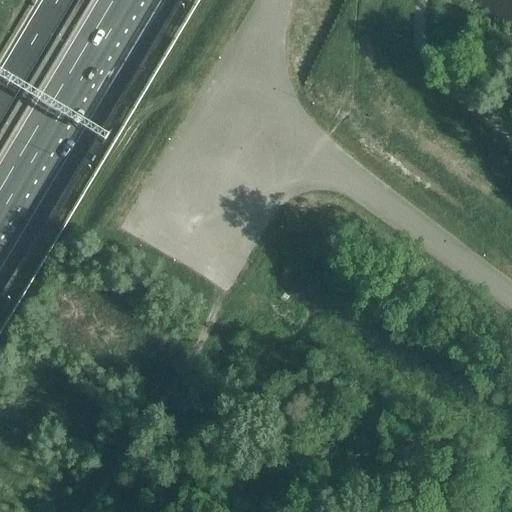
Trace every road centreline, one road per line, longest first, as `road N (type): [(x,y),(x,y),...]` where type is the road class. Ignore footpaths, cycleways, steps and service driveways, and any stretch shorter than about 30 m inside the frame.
road 1 (track): [(383,0),(355,56),(369,105),(511,209)]
road 2 (motorway): [(0,228),(136,0)]
